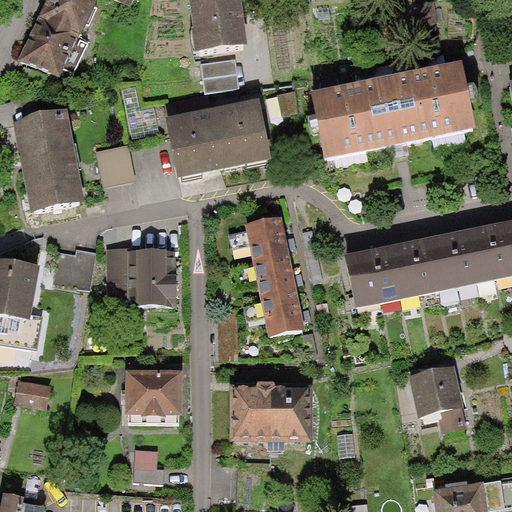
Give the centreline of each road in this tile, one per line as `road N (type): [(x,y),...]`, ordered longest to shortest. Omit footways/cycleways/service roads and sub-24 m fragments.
road 1 (residential): [(199,511),(200,204),(296,188),(358,239),(511,203)]
road 2 (residential): [(493,0),(511,177)]
